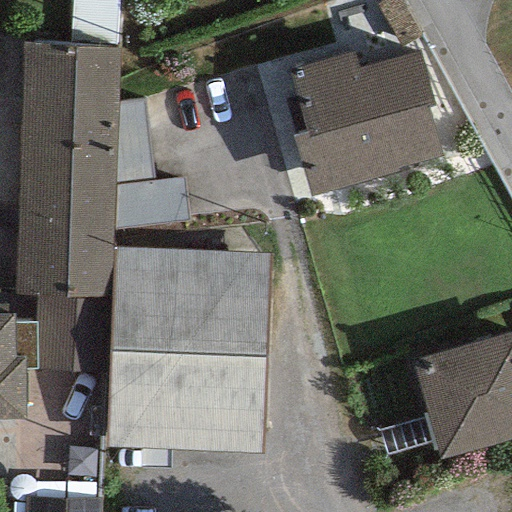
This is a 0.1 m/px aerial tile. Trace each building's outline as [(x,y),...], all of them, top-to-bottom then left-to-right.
[(72,0),(72,21),(122,22),(122,0),(72,0)] [(118,49),(22,43),(16,295),(109,298),(112,249),(112,231),(116,103),(118,49)] [(354,54),(287,72),(304,132),(291,136),(310,197),(441,157),(428,109),(434,107),(418,52),(358,69),(354,54)] [(116,103),(112,231),(188,222),(183,178),(153,181),(143,100),(116,103)] [(267,253),(112,249),(109,298),(106,447),(261,455),(267,253)] [(13,315),(0,315),(0,419),(24,419),(24,370),(36,370),(35,322),(13,322),(13,315)] [(511,330),(411,362),(439,460),(511,439),(511,330)] [(100,511),(101,500),(23,498),(23,511),(100,511)]
